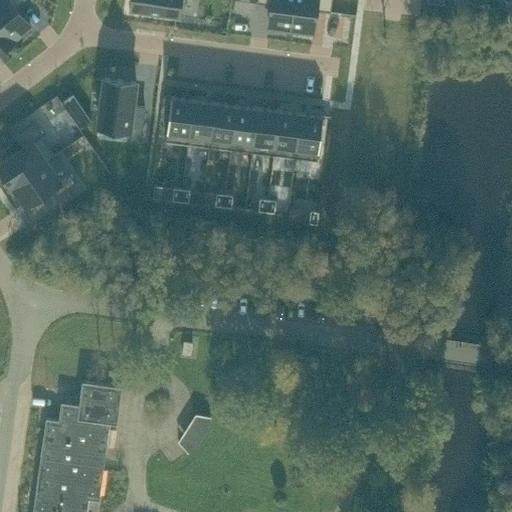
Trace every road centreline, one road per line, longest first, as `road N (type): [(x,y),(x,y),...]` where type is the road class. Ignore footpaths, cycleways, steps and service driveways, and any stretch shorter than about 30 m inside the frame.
road 1 (residential): [(318,330),(30,296)]
road 2 (residential): [(81,32),(356,66)]
road 3 (residential): [(318,330),(356,66)]
road 4 (unknown): [(159,312),(196,194),(335,213)]
road 5 (residential): [(0,511),(30,296)]
road 6 (residential): [(507,360),(318,330)]
